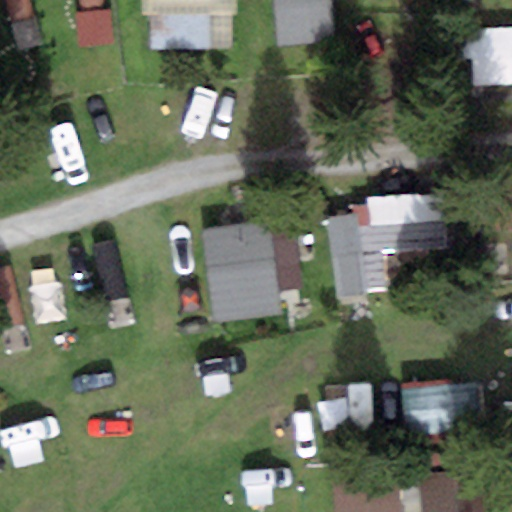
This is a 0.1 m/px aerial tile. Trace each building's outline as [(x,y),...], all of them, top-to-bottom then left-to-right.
[(44,0),(45,57),(110,57),(110,0),(44,0)] [(145,0),(149,65),(237,60),(233,0),(145,0)] [(331,55),(327,0),(272,0),(277,58),(331,55)] [(407,0),(407,4),(472,12),(473,0),(407,0)] [(469,87),(511,97),(511,41),(483,34),(469,87)] [(415,263),(444,261),(442,209),(328,215),(333,312),(417,308),(415,263)] [(265,233),(198,247),(216,339),(284,325),(265,233)] [(430,511),(430,500),(334,508),(334,511),(430,511)]
